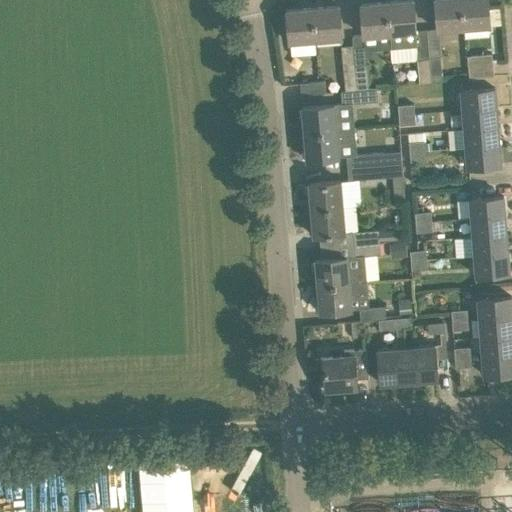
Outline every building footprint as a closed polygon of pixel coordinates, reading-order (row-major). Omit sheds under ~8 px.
[(400,0),(388,1),(393,62),(418,60),(419,79),(420,83),(431,82),(426,29),(416,30),(413,0),(400,0)] [(435,0),(437,21),(438,31),(464,28),(462,0),(435,0)] [(487,0),(462,0),(464,28),(491,26),(487,0)] [(388,1),(361,3),(363,27),(364,35),(378,34),(379,49),(391,48),(392,62),(393,62),(388,1)] [(339,5),(328,6),(313,7),(315,40),(342,37),(341,29),(339,5)] [(315,40),(313,7),(287,9),(290,42),(315,40)] [(353,45),(342,46),(346,91),(358,89),(355,65),(353,45)] [(493,54),(468,56),(470,79),(495,77),(493,54)] [(441,57),(429,58),(431,82),(443,81),(441,57)] [(369,88),(367,64),(355,65),(358,89),(369,88)] [(325,80),(324,80),(300,83),(302,95),(326,92),(325,80)] [(346,91),(341,91),(343,104),(378,101),(377,87),(369,88),(358,89),(346,91)] [(495,88),(471,90),(460,91),(462,110),(497,107),(495,88)] [(305,133),(337,130),(335,104),(303,107),(305,133)] [(414,104),(398,105),(399,115),(415,114),(414,104)] [(497,107),(462,110),(464,129),(498,126),(497,107)] [(399,115),(399,125),(416,124),(415,114),(399,115)] [(498,126),(464,129),(465,148),(500,145),(498,126)] [(340,156),(339,143),(356,142),(355,129),(337,130),(305,133),(307,159),(331,157),(340,156)] [(410,152),(426,150),(425,141),(409,142),(410,152)] [(465,148),(467,167),(501,164),(500,145),(465,148)] [(426,150),(410,152),(411,162),(427,160),(426,150)] [(403,164),(402,151),(401,151),(358,155),(347,156),(348,168),(371,166),(385,165),(403,164)] [(403,164),(385,165),(387,177),(393,176),(404,175),(403,164)] [(372,178),(371,166),(348,168),(349,180),(372,178)] [(404,175),(393,176),(395,202),(406,202),(404,175)] [(311,209),(345,206),(342,180),(309,183),(311,209)] [(504,195),(471,198),(470,198),(471,217),(505,215),(504,195)] [(460,216),(469,216),(468,196),(459,196),(460,216)] [(313,235),(347,232),(345,206),(311,209),(313,235)] [(431,211),(416,212),(416,222),(432,221),(431,211)] [(471,217),(472,223),(473,236),(507,234),(505,215),(471,217)] [(416,222),(417,232),(433,231),(432,221),(416,222)] [(379,229),(353,232),(354,244),(380,242),(391,241),(390,235),(379,235),(379,231),(379,229)] [(390,235),(391,241),(400,240),(399,229),(379,231),(379,235),(390,235)] [(507,234),(473,236),(474,256),(508,253),(507,234)] [(355,256),(349,256),(315,259),(318,285),(367,281),(365,255),(380,254),(380,242),(354,244),(355,256)] [(406,243),(390,244),(391,258),(407,257),(406,243)] [(411,261),(427,259),(426,249),(410,251),(411,261)] [(508,253),(474,256),(476,275),(510,272),(508,253)] [(427,259),(411,261),(412,271),(428,269),(427,259)] [(320,311),(352,308),(352,295),(368,294),(367,281),(318,285),(320,311)] [(511,296),(479,298),(478,298),(480,317),(511,314),(511,296)] [(398,303),(399,315),(412,314),(411,302),(398,303)] [(378,319),(386,319),(385,306),(370,307),(363,308),(360,308),(361,320),(365,321),(378,319)] [(468,309),(452,310),(452,320),(468,319),(468,309)] [(511,334),(511,314),(480,317),(481,337),(511,334)] [(411,317),(395,318),(395,328),(397,343),(405,343),(404,328),(411,327),(411,317)] [(386,319),(378,319),(379,330),(395,328),(395,318),(386,319)] [(468,319),(452,320),(453,330),(469,329),(468,319)] [(345,333),(364,333),(364,321),(346,321),(345,333)] [(445,322),(429,323),(430,333),(445,332),(445,322)] [(511,334),(481,337),(483,351),(483,356),(511,353),(511,334)] [(435,344),(416,346),(418,380),(438,378),(435,344)] [(446,344),(441,344),(435,345),(436,359),(447,358),(446,344)] [(416,346),(396,347),(399,382),(418,380),(416,346)] [(396,347),(377,349),(380,383),(399,382),(396,347)] [(455,358),(471,357),(470,347),(454,348),(455,358)] [(368,378),(366,354),(366,348),(344,350),(345,355),(324,357),(326,388),(358,385),(357,379),(368,378)] [(511,353),(483,356),(484,375),(511,372),(511,353)] [(471,357),(455,358),(456,368),(472,367),(471,357)] [(123,498),(169,499),(170,478),(158,478),(158,463),(124,462),(123,498)]
